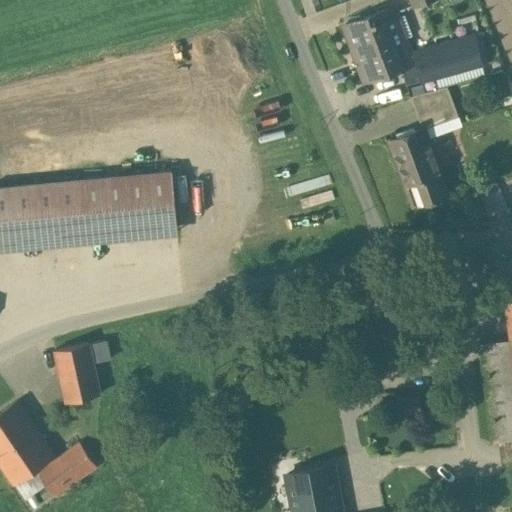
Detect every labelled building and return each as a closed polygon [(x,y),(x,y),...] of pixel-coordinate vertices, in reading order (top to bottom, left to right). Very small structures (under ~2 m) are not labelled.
[(394,9),(348,26),(359,55),(355,57),(363,77),(412,60),(394,9)] [(441,25),(413,36),(428,77),(457,66),(441,25)] [(423,125),(424,128),(458,115),(446,83),(410,93),(423,125)] [(423,125),(389,137),(413,204),(447,192),(424,128),(423,125)] [(171,172),(80,180),(86,240),(177,232),(171,172)] [(494,174),(475,181),(480,194),(500,187),(494,174)] [(0,186),(0,248),(86,240),(80,180),(80,179),(0,186)] [(500,187),(480,194),(487,214),(507,207),(500,187)] [(297,235),(341,233),(341,224),(297,226),(297,235)] [(510,337),(479,342),(492,439),(511,436),(511,299),(505,300),(510,337)] [(88,340),(54,347),(65,400),(99,392),(88,340)] [(299,391),(303,451),(348,449),(345,389),(299,391)] [(417,396),(398,397),(400,416),(418,415),(417,396)] [(15,399),(0,409),(0,460),(13,480),(36,465),(51,454),(53,453),(15,399)] [(51,454),(36,465),(39,469),(36,471),(53,495),(84,472),(68,449),(53,458),(51,454)]
